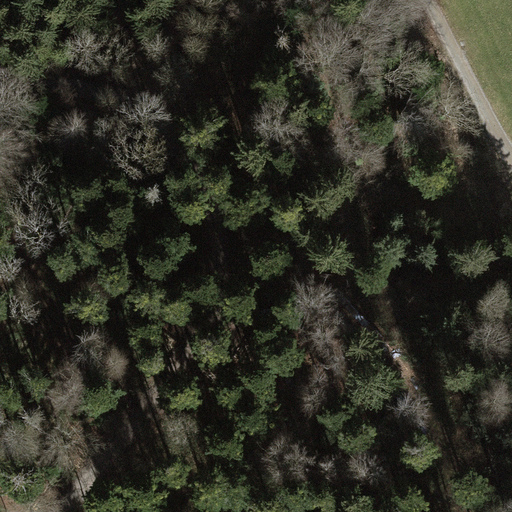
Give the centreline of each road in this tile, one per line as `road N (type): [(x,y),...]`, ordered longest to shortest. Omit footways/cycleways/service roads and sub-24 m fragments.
road 1 (track): [(0,83),(62,80),(120,95),(168,130),(205,194),(223,265),(216,309),(136,430),(64,511)]
road 2 (track): [(205,194),(264,232),(399,372),(479,498)]
road 3 (track): [(424,0),(511,170)]
